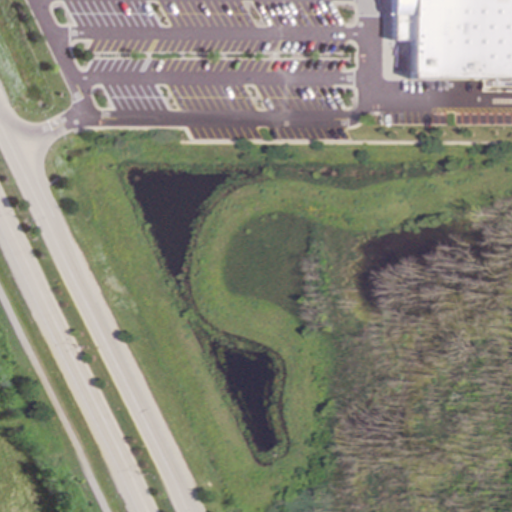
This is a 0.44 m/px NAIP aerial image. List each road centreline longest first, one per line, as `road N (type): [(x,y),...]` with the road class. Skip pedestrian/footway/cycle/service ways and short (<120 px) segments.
road 1 (secondary): [(186,511),(0,133)]
road 2 (secondary): [(0,226),(140,511)]
